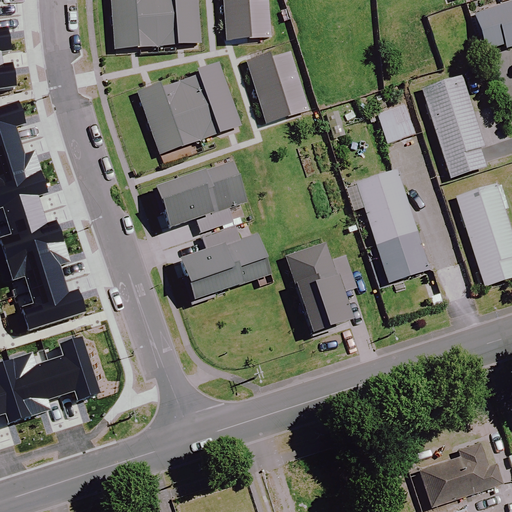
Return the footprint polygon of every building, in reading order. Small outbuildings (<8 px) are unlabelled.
[(198,47),(194,0),(109,0),(113,53),(198,47)] [(511,48),(511,4),(472,17),(485,57),(511,48)] [(239,129),(218,70),(135,99),(157,159),(239,129)] [(420,93),(422,102),(447,183),(488,170),(461,81),(420,93)] [(413,138),(403,109),(374,118),(384,147),(413,138)] [(323,178),(320,164),(292,170),(296,185),(323,178)] [(243,206),(230,166),(149,192),(162,234),(205,221),(209,233),(230,226),(226,212),(243,206)] [(425,274),(392,174),(343,190),(351,214),(361,211),(386,287),(425,274)] [(511,281),(511,246),(494,188),(454,201),(482,291),(511,281)] [(342,207),(336,191),(308,200),(314,217),(342,207)] [(349,233),(345,221),(323,229),(328,241),(349,233)] [(267,281),(253,239),(174,267),(188,308),(267,281)] [(347,328),(324,248),(281,260),(305,341),(347,328)] [(437,297),(432,283),(406,292),(411,307),(437,297)] [(491,511),(486,493),(495,490),(481,446),(458,453),(461,463),(438,470),(437,467),(415,474),(427,511),(426,511),(491,511)] [(340,511),(333,486),(315,492),(320,511),(340,511)]
